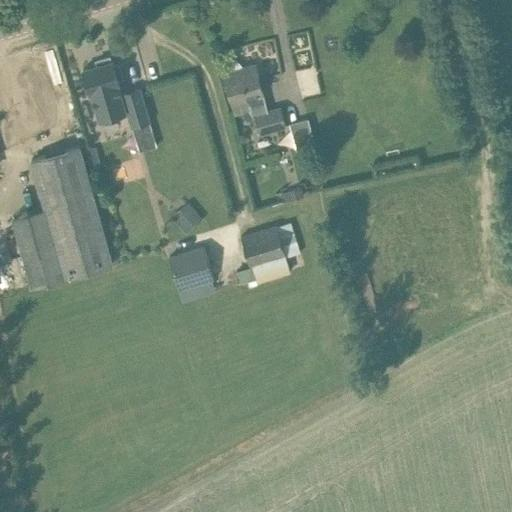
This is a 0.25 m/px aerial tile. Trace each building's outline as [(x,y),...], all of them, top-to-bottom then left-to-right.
[(113,60),(83,69),(90,92),(91,92),(99,119),(127,111),(132,126),(136,125),(138,132),(151,128),(149,121),(140,88),(121,93),(118,84),(120,84),(113,60)] [(254,116),(255,116),(260,132),(286,125),(281,107),(268,111),(261,82),(255,63),(224,71),(232,101),(236,113),(250,109),(254,116)] [(112,262),(85,164),(80,145),(31,158),(37,178),(45,208),(13,217),(31,284),(112,262)] [(186,229),(202,216),(188,199),(172,212),(186,229)] [(254,278),(251,267),(253,266),(257,281),(290,272),(285,256),(292,254),(288,242),(297,239),(291,221),(277,225),(277,224),(241,235),(250,265),(236,269),(240,282),(254,278)] [(353,265),(362,264),(357,229),(347,231),(353,265)] [(172,257),(177,278),(180,288),(202,282),(203,286),(207,285),(206,280),(211,278),(203,248),(172,257)]
